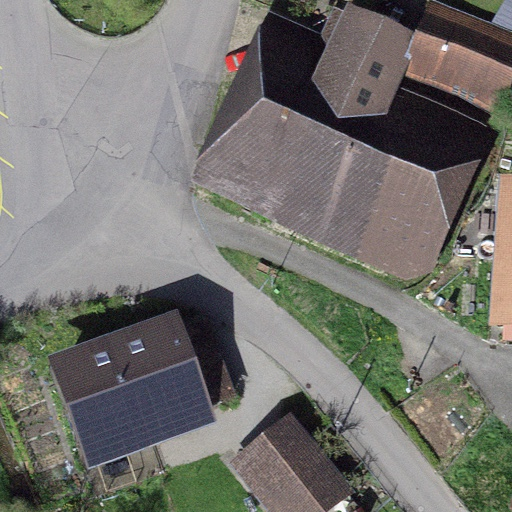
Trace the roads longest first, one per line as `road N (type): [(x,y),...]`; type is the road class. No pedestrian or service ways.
road 1 (residential): [(93,214),(254,309),(437,511)]
road 2 (residential): [(93,214),(199,0)]
road 3 (residential): [(93,214),(26,60),(14,0)]
road 4 (residential): [(0,290),(43,267),(93,214)]
